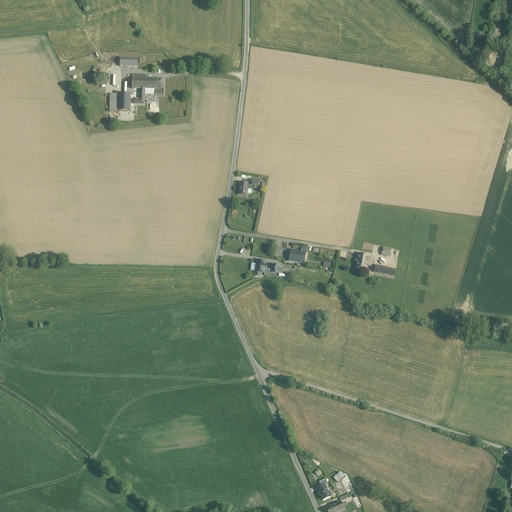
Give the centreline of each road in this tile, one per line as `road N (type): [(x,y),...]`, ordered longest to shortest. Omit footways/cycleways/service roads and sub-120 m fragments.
road 1 (unclassified): [(248,0),(247,65),(216,269),(261,377)]
road 2 (unclassified): [(261,377),(286,376),(511,449)]
road 3 (unclassified): [(261,377),(318,511)]
